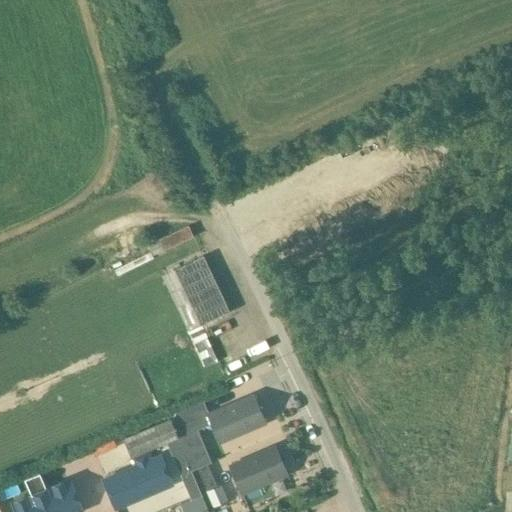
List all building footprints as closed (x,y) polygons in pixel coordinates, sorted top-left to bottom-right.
[(193,237),(188,227),(159,240),(164,250),(193,237)] [(159,240),(149,245),(154,255),(164,250),(159,240)] [(202,253),(172,267),(199,323),(228,309),(202,253)] [(201,326),(188,332),(206,368),(218,362),(201,326)] [(169,415),(168,416),(169,418),(170,418),(179,438),(212,424),(220,441),(265,422),(254,396),(210,415),(204,400),(187,407),(169,415)] [(167,443),(182,480),(194,475),(178,438),(179,438),(170,418),(169,418),(123,438),(131,458),(167,443)] [(276,447),(231,467),(242,493),(287,474),(276,447)] [(159,459),(106,481),(118,511),(121,511),(172,491),(159,459)] [(217,485),(213,474),(203,478),(208,490),(217,485)] [(209,511),(202,495),(197,483),(194,475),(182,480),(191,500),(185,502),(188,511),(209,511)] [(77,511),(66,485),(7,509),(8,511),(77,511)] [(225,488),(213,491),(216,506),(229,503),(225,488)]
